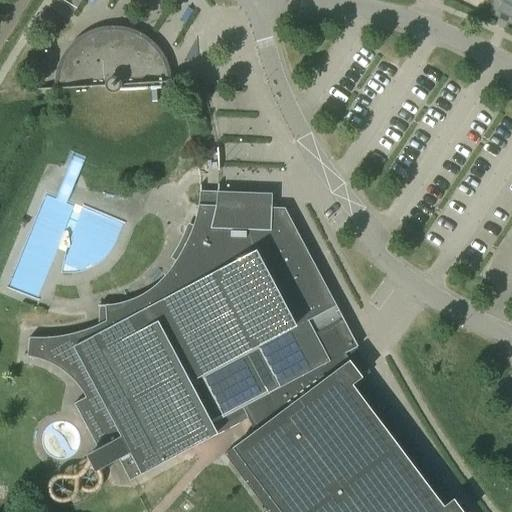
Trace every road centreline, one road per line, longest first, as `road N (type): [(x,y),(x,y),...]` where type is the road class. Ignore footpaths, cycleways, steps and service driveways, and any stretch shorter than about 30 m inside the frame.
road 1 (residential): [(511,342),(420,294),(372,254),(374,231),(317,158),(274,74),(259,6)]
road 2 (residential): [(511,67),(405,19),(299,0),(259,6)]
